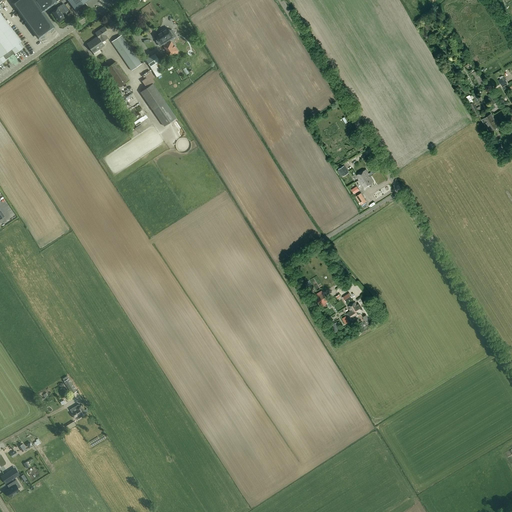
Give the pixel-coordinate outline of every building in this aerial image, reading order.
[(39,38),(54,27),(42,11),(56,1),(54,0),(16,0),(13,2),(39,38)] [(68,0),(77,13),(87,5),(85,2),(88,0),(68,0)] [(66,12),(61,5),(52,12),(58,21),(64,17),(62,14),(66,12)] [(0,64),(8,59),(7,57),(13,53),(14,55),(24,47),(20,42),(22,41),(0,11),(0,64)] [(175,25),(178,23),(174,16),(170,18),(175,25)] [(102,42),(108,38),(106,35),(109,33),(104,26),(95,33),(98,36),(102,42)] [(170,31),(168,27),(156,35),(158,39),(156,40),(160,46),(176,36),(172,29),(170,31)] [(132,70),(141,64),(122,35),(112,42),(132,70)] [(102,42),(98,36),(87,44),(93,53),(104,45),(102,42)] [(178,50),(172,41),(163,46),(169,56),(178,50)] [(155,54),(146,59),(151,67),(156,64),(160,62),(155,54)] [(164,62),(167,69),(172,66),(175,64),(172,59),(169,61),(169,60),(164,62)] [(117,87),(118,88),(128,80),(116,62),(107,68),(114,78),(111,80),(117,87)] [(147,88),(140,92),(153,110),(164,126),(177,118),(153,83),(155,82),(149,73),(145,76),(147,77),(142,81),(147,88)] [(501,86),(507,82),(504,76),(497,80),(501,86)] [(487,95),(493,104),(497,102),(491,92),(487,95)] [(480,106),(476,108),(473,102),(469,105),(476,117),(480,115),(477,110),(480,109),(480,110),(481,109),(480,106)] [(498,127),(495,123),(490,115),(481,120),(489,132),(491,131),(498,127)] [(498,148),(496,149),(500,156),(502,158),(505,155),(504,153),(504,154),(503,152),(501,153),(498,148)] [(343,166),(337,170),(342,177),(348,173),(343,166)] [(366,170),(356,175),(364,188),(374,183),(370,176),(373,174),(377,171),(374,166),(370,168),(372,172),(368,174),(366,170)] [(362,195),(357,198),(361,205),(366,202),(362,195)] [(320,306),(328,301),(323,292),(315,298),(320,306)] [(346,302),(352,298),(349,293),(342,298),(345,302),(346,302)] [(347,307),(350,312),(347,314),(351,320),(362,313),(361,312),(363,311),(358,303),(357,304),(355,302),(347,307)] [(77,391),(69,378),(64,381),(72,394),(77,391)] [(80,406),(79,404),(70,409),(72,412),(71,413),(75,418),(75,417),(77,419),(81,417),(81,416),(88,411),(87,409),(85,410),(82,405),(80,406)] [(13,470),(4,475),(9,482),(17,476),(13,470)] [(10,488),(6,491),(8,494),(10,497),(15,494),(20,490),(18,488),(16,484),(17,484),(18,483),(17,481),(16,480),(13,482),(11,483),(11,485),(12,486),(10,488)]
